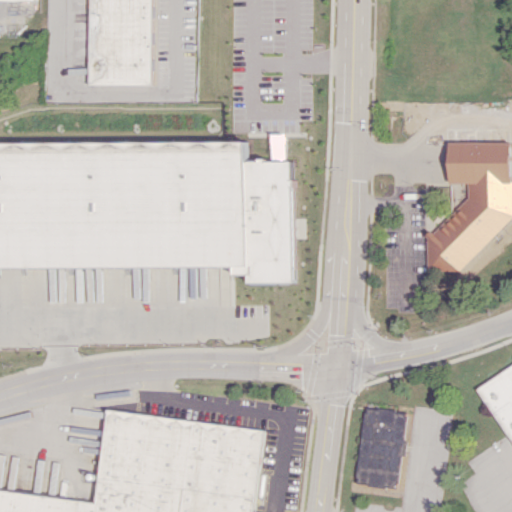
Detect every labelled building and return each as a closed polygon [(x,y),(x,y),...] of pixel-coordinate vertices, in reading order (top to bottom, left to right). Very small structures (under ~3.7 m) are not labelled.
[(90,0),(91,84),(153,84),(153,0),(90,0)] [(0,266),(234,266),(234,274),(249,274),(249,281),(294,281),(294,237),(303,237),(303,218),(294,218),(294,160),(248,160),(248,141),(0,142),(0,266)] [(511,142),(449,142),(449,182),(467,182),(467,197),(425,238),(425,270),(457,270),(511,217),(511,142)] [(511,364),(479,386),(511,440),(511,364)] [(356,484),(398,488),(401,454),(404,454),(408,411),(364,407),(356,484)] [(0,511),(254,511),(263,427),(107,411),(99,499),(0,488),(0,511)]
